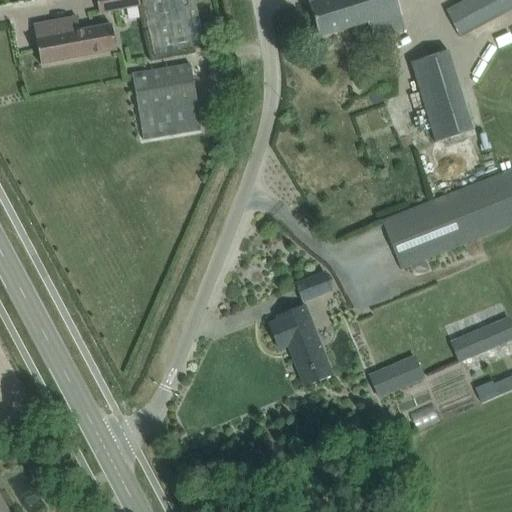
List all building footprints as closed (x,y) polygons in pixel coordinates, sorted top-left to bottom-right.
[(96,0),(99,14),(140,6),(138,0),(96,0)] [(141,0),(154,56),(204,45),(194,0),(141,0)] [(401,14),(396,0),(312,0),(308,2),(319,37),(367,22),(368,25),(401,14)] [(457,33),(511,3),(511,0),(466,0),(445,11),(457,33)] [(74,25),(69,26),(68,19),(33,26),(40,64),(115,50),(111,26),(76,33),(74,25)] [(473,131),(448,52),(410,64),(435,143),(473,131)] [(144,140),(201,130),(190,65),(132,75),(144,140)] [(511,169),(382,221),(401,270),(511,225),(511,169)] [(302,303),(333,291),(325,273),(295,285),(302,303)] [(333,375),(305,307),(277,318),(278,321),(269,325),(279,350),(294,344),(298,353),(292,355),(299,375),(309,372),(314,383),(333,375)] [(452,343),(460,363),(511,340),(511,326),(509,318),(452,343)] [(370,376),(380,399),(424,380),(414,357),(370,376)] [(475,389),(481,404),(511,390),(511,377),(493,386),(492,382),(475,389)] [(423,434),(446,424),(438,407),(416,417),(423,434)] [(318,435),(304,443),(311,454),(324,447),(318,435)]
